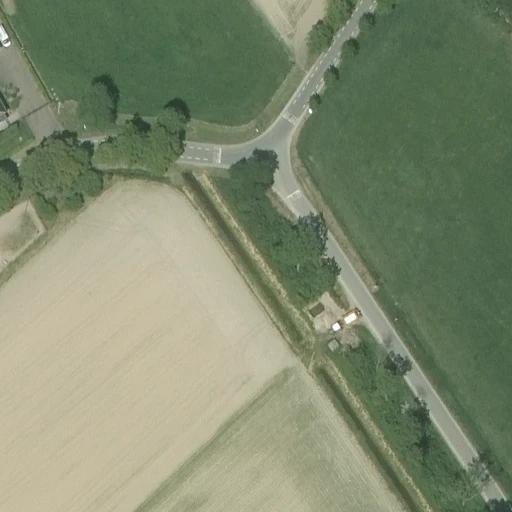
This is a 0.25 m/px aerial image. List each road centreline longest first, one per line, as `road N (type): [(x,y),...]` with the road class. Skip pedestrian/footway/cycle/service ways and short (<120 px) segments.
road 1 (unclassified): [(501,511),(269,157)]
road 2 (unclassified): [(269,157),(96,146),(0,181)]
road 3 (unclassified): [(269,157),(369,0)]
